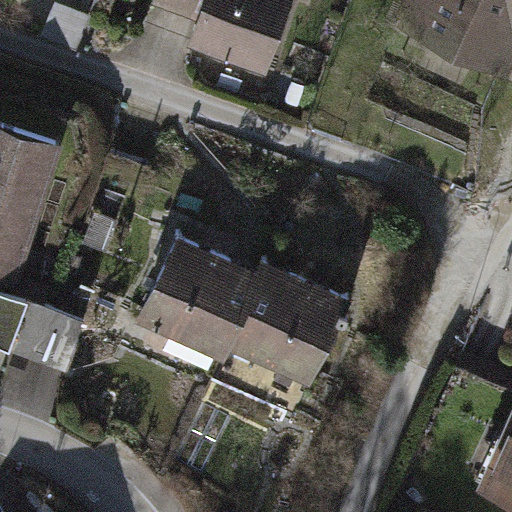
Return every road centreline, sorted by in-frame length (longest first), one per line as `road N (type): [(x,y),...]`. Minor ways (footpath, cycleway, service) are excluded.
road 1 (residential): [(468,270),(447,219),(410,182),(0,34)]
road 2 (residential): [(468,270),(359,511)]
road 3 (residential): [(120,511),(79,462),(0,428)]
